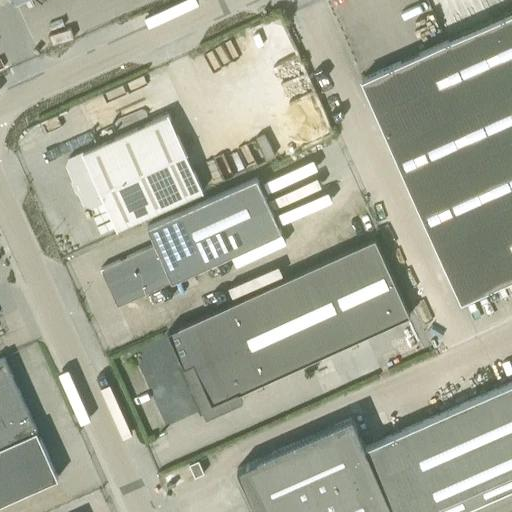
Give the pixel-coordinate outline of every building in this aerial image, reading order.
[(511,10),(363,78),(463,300),(511,278),(511,10)] [(169,113),(83,152),(118,229),(203,190),(169,113)] [(156,243),(101,268),(118,305),(282,231),(257,176),(148,225),(156,243)] [(409,314),(375,238),(139,344),(142,351),(147,348),(175,410),(188,405),(195,420),(214,412),(211,404),(409,314)] [(0,359),(0,503),(59,477),(5,357),(0,359)] [(511,380),(366,445),(354,416),(238,467),(257,511),(457,511),(511,488),(511,380)] [(205,472),(199,459),(190,463),(196,476),(205,472)]
